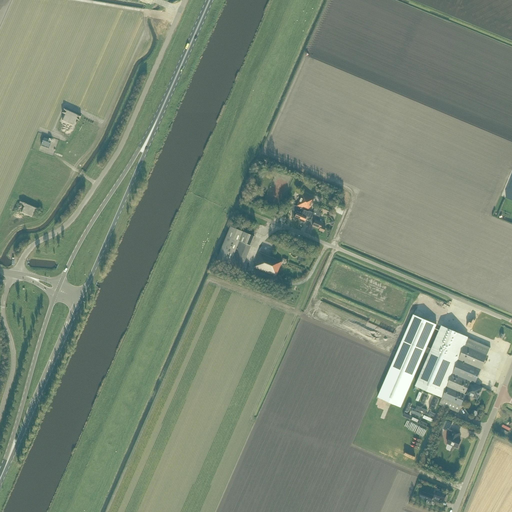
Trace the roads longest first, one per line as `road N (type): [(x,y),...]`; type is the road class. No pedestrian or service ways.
road 1 (unclassified): [(15,274),(34,244),(71,219),(118,151),(184,0)]
road 2 (unclassified): [(511,321),(267,220)]
road 3 (primary): [(80,300),(162,107)]
road 4 (track): [(292,0),(232,131),(216,191)]
road 5 (primary): [(162,107),(60,284)]
road 6 (primary): [(0,480),(80,300)]
road 7 (primary): [(56,293),(0,478)]
road 8 (unclassified): [(0,415),(13,364),(2,307),(15,274)]
road 9 (unclassified): [(455,511),(502,395)]
